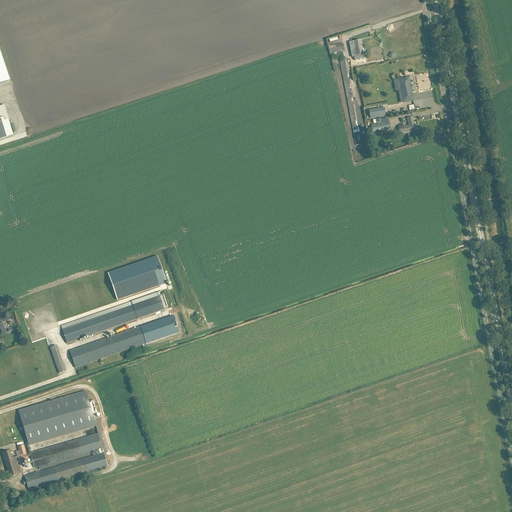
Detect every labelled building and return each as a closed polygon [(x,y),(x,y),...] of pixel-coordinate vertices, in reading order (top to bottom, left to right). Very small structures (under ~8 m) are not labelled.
[(361,40),(353,42),(351,42),(353,53),(354,53),(354,56),(358,55),(358,59),(363,58),(362,54),(361,49),(362,48),(361,40)] [(343,51),(344,51),(343,44),(328,47),(330,54),(338,52),(343,51)] [(0,51),(0,84),(10,81),(0,51)] [(347,74),(349,74),(345,57),(344,57),(344,53),(338,54),(355,145),(362,144),(359,127),(357,128),(356,122),(357,121),(354,104),(352,104),(351,98),(353,98),(350,81),(348,81),(347,74)] [(413,101),(409,78),(398,80),(403,103),(413,101)] [(0,108),(0,140),(13,136),(9,121),(10,121),(5,106),(0,108)] [(383,115),(386,114),(384,108),(371,110),(372,117),(383,115)] [(380,120),(381,124),(371,126),(372,132),(384,130),(384,133),(388,133),(387,130),(389,130),(389,129),(390,129),(388,118),(380,120)] [(409,126),(404,127),(404,125),(399,126),(400,135),(412,133),(414,133),(417,132),(415,125),(414,125),(413,118),(407,119),(409,126)] [(166,283),(157,256),(108,273),(117,300),(166,283)] [(162,291),(61,326),(67,343),(165,310),(164,309),(168,307),(163,294),(162,291)] [(0,336),(5,335),(4,332),(5,331),(2,322),(4,322),(11,320),(8,311),(1,313),(2,318),(0,319),(0,336)] [(144,347),(143,345),(146,344),(140,327),(70,351),(75,368),(134,348),(135,350),(144,347)] [(50,348),(59,373),(65,371),(57,346),(50,348)] [(92,451),(93,456),(24,476),(28,490),(108,467),(104,456),(107,455),(95,415),(98,414),(94,401),(89,402),(86,391),(18,411),(23,427),(22,428),(30,454),(27,455),(27,457),(31,456),(34,468),(92,451)] [(10,451),(3,453),(10,477),(21,474),(22,473),(20,464),(28,461),(27,457),(27,455),(26,454),(24,446),(18,447),(20,455),(12,458),(10,451)]
